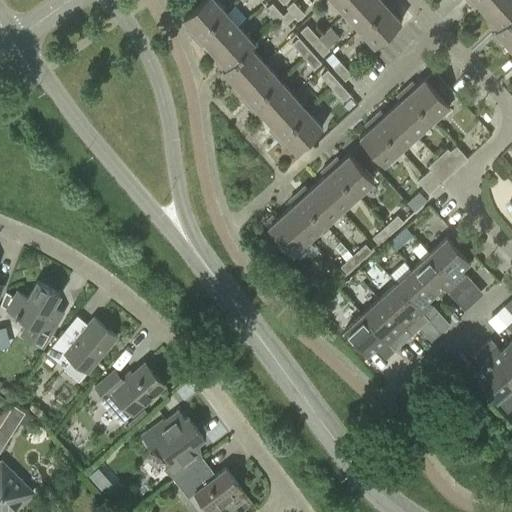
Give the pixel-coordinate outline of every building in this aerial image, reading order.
[(186,30),(194,38),(224,10),(215,0),(202,0),(183,18),(190,26),(186,30)] [(332,0),(344,13),(358,0),(332,0)] [(358,0),(344,13),(359,29),(390,1),(388,0),(358,0)] [(484,11),(495,0),(467,0),(473,6),(477,3),(484,11)] [(491,34),(511,14),(511,0),(495,0),(484,11),(491,18),(487,22),(494,29),(490,33),(491,34)] [(287,8),(288,10),(294,17),(298,20),(305,14),(293,1),(287,8)] [(397,9),(390,1),(359,29),(374,45),(401,21),(393,13),(397,9)] [(265,9),(276,21),(283,15),(272,3),(265,9)] [(212,50),(239,26),(224,10),(194,38),(201,46),(205,42),(212,50)] [(294,17),(288,10),(283,15),(276,21),(277,22),(271,29),(278,37),(285,30),(283,28),(294,17)] [(502,38),(509,46),(511,43),(511,14),(491,34),(498,42),(502,38)] [(301,31),(311,43),(318,37),(307,25),(301,31)] [(218,74),(253,42),(239,26),(212,50),(219,58),(215,62),(222,69),(218,73),(218,74)] [(292,43),(303,55),(310,49),(299,37),(292,43)] [(329,50),(318,37),(311,43),(323,56),(329,50)] [(230,78),(237,86),(264,62),(250,46),(254,43),(253,42),(218,74),(226,82),(230,78)] [(321,62),(310,49),(303,55),(314,68),(321,62)] [(332,53),(326,58),(345,80),(351,74),(332,53)] [(247,106),(278,78),(264,62),(237,86),(244,94),(240,97),(247,106)] [(321,75),(332,87),(338,81),(327,69),(321,75)] [(412,81),(404,88),(432,119),(448,104),(457,95),(449,87),(440,95),(424,77),(416,85),(412,81)] [(266,118),(293,94),(278,78),(247,106),(255,114),(259,110),(266,118)] [(350,94),(338,81),(332,87),(343,100),(350,94)] [(392,107),(416,134),(432,119),(404,88),(396,96),(399,100),(392,107)] [(276,138),(307,110),(293,94),(266,118),(273,126),(269,129),(276,138)] [(372,117),(400,148),(416,134),(392,107),(384,114),(380,110),(372,117)] [(322,126),(307,110),(276,138),(284,146),(288,142),(295,150),(322,126)] [(383,163),(400,148),(372,117),(364,125),(367,129),(359,136),(383,163)] [(450,151),(447,148),(437,157),(451,173),(467,158),(456,146),(450,151)] [(337,156),(329,164),(356,195),(373,180),(349,153),(340,161),(337,156)] [(417,181),(428,193),(451,173),(437,157),(427,166),(430,169),(417,181)] [(316,182),(340,209),(356,195),(329,164),(320,171),(324,175),(316,182)] [(296,193),(324,224),(340,209),(316,182),(308,189),(305,185),(296,193)] [(284,211),(308,238),(324,224),(296,193),(288,200),(292,204),(284,211)] [(292,253),(308,238),(284,211),(276,218),(273,214),(264,222),(292,253)] [(397,215),(385,226),(391,233),(403,221),(397,215)] [(378,244),(391,233),(385,226),(372,237),(378,244)] [(412,234),(405,226),(399,232),(406,239),(412,234)] [(446,236),(429,252),(462,289),(471,280),(465,273),(463,274),(459,270),(469,261),(446,236)] [(462,289),(429,252),(420,242),(412,248),(421,259),(412,267),(434,292),(444,284),(448,288),(446,290),(453,297),(462,289)] [(365,243),(352,254),(359,262),(372,250),(365,243)] [(346,273),(359,262),(352,254),(340,265),(346,273)] [(425,301),(434,292),(412,267),(410,269),(404,261),(391,273),(398,280),(395,283),(428,319),(437,311),(431,304),(429,305),(425,301)] [(333,284),(326,278),(314,289),(320,296),(333,284)] [(5,292),(0,305),(6,308),(28,321),(21,333),(42,346),(50,333),(40,326),(59,293),(37,280),(27,297),(17,291),(13,297),(5,292)] [(378,298),(411,335),(419,328),(428,319),(395,283),(378,298)] [(411,335),(378,298),(361,313),(394,350),(404,341),(411,335)] [(321,314),(327,309),(322,303),(316,308),(321,314)] [(385,358),(394,350),(361,313),(344,329),(367,354),(376,345),(380,350),(379,351),(385,358)] [(116,336),(93,317),(74,339),(63,330),(45,352),(57,362),(65,353),(87,371),(116,336)] [(481,347),(511,382),(511,347),(508,343),(499,352),(495,347),(496,346),(490,339),(481,347)] [(511,406),(511,382),(481,347),(471,356),(478,363),(479,361),(483,366),(474,374),(507,411),(511,406)] [(114,370),(95,386),(104,396),(101,399),(120,421),(163,384),(144,363),(124,381),(114,370)] [(0,449),(24,413),(13,406),(0,426),(0,449)] [(184,419),(177,409),(143,435),(151,445),(157,441),(170,459),(164,464),(172,474),(196,456),(189,447),(202,437),(187,417),(184,419)] [(209,511),(241,488),(225,467),(212,477),(199,459),(173,478),(187,497),(194,492),(209,511)] [(0,511),(11,511),(32,491),(1,460),(0,461),(0,511)] [(123,495),(114,503),(122,511),(130,504),(123,495)]
